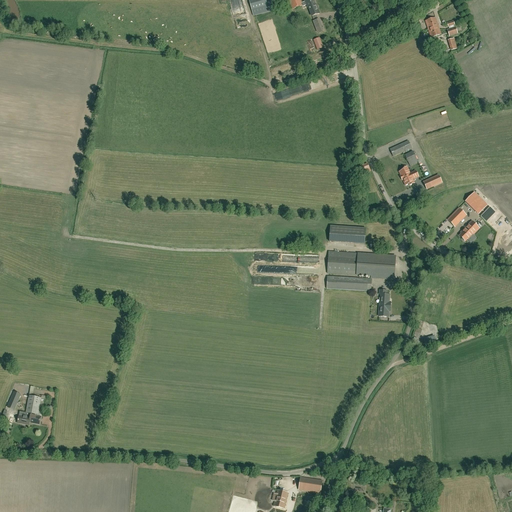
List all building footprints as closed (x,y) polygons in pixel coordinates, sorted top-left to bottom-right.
[(248,0),(253,17),(279,9),(276,0),(248,0)] [(309,8),(316,5),(315,5),(313,0),(309,0),(305,2),(302,3),(300,0),(288,0),(292,10),(302,6),(303,7),(306,6),(307,8),(309,8)] [(312,17),(319,14),(316,5),(309,8),(312,17)] [(425,21),(428,30),(431,38),(441,35),(435,18),(425,21)] [(457,34),(455,28),(447,30),(449,36),(457,34)] [(317,50),(323,48),(319,38),(313,40),(317,50)] [(454,39),(449,40),(447,41),(450,51),(457,49),(454,39)] [(440,55),(446,48),(440,43),(434,51),(440,55)] [(393,157),(411,149),(408,141),(390,150),(393,157)] [(410,167),(418,163),(413,151),(405,155),(410,167)] [(362,174),(370,171),(367,164),(359,167),(362,174)] [(399,172),(401,176),(400,176),(402,180),(403,180),(405,186),(409,184),(410,186),(414,184),(412,180),(418,177),(416,172),(410,174),(407,168),(402,169),(403,171),(399,172)] [(427,190),(432,188),(442,183),(438,176),(423,183),(427,190)] [(466,202),(479,214),(487,206),(474,193),(466,202)] [(490,208),(480,217),(486,222),(495,213),(490,208)] [(455,227),(466,216),(459,209),(448,220),(455,227)] [(464,242),(465,241),(465,242),(470,237),(471,238),(479,229),(472,221),(464,229),(465,230),(459,236),(462,239),(462,240),(464,242)] [(330,226),(329,242),(364,244),(365,229),(330,226)] [(395,257),(372,255),(358,254),(329,252),(327,274),(356,276),(387,278),(387,280),(394,280),(395,257)] [(372,279),(327,277),(326,289),(371,292),(372,279)] [(380,307),(390,308),(391,303),(388,302),(389,295),(387,295),(387,291),(379,291),(379,295),(381,295),(380,307)] [(390,312),(390,308),(380,307),(379,307),(379,317),(388,317),(388,312),(390,312)] [(414,336),(420,338),(422,331),(417,329),(414,336)] [(21,395),(14,392),(7,408),(14,411),(21,395)] [(39,425),(40,417),(37,417),(37,415),(38,415),(39,408),(42,408),(43,399),(29,396),(26,413),(25,417),(19,416),(17,423),(29,425),(29,423),(39,425)] [(301,478),(300,482),(299,490),(320,494),(322,481),(301,478)] [(288,493),(277,491),(274,506),(284,509),(288,493)]
